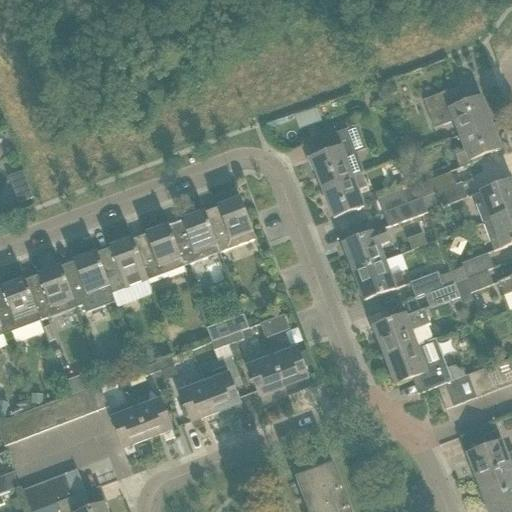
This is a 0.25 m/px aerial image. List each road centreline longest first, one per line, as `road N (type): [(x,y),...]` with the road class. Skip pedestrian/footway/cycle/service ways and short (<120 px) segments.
road 1 (residential): [(369,404),(272,168),(234,159),(0,247)]
road 2 (residential): [(152,511),(167,478),(340,415)]
road 3 (residential): [(446,511),(418,440),(369,404)]
